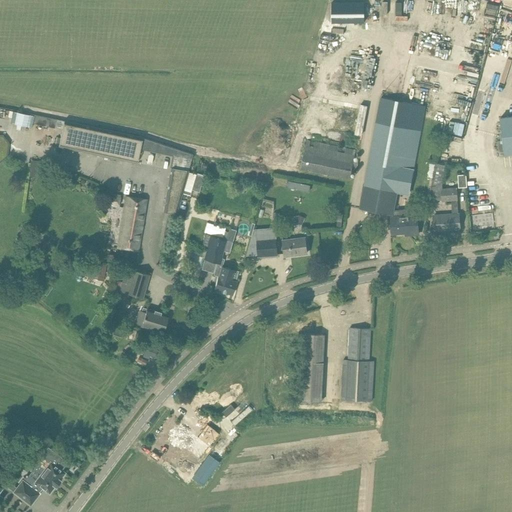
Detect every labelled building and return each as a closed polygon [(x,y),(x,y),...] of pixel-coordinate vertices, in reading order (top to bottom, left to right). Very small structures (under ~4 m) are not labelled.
[(332,23),(342,23),(342,2),(332,2),(332,23)] [(381,98),(360,209),(391,215),(392,210),(396,191),(405,193),(409,190),(425,106),(381,98)] [(503,139),(497,140),(498,151),(504,150),(505,155),(511,153),(511,116),(500,118),(502,130),(503,139)] [(57,119),(55,128),(62,130),(60,138),(59,146),(137,163),(140,149),(142,138),(64,121),(57,119)] [(0,162),(7,157),(9,143),(3,135),(0,134),(0,162)] [(358,162),(353,161),(355,150),(307,140),(300,169),(350,179),(351,172),(356,173),(358,162)] [(29,171),(30,171),(29,177),(41,178),(42,173),(46,174),(48,163),(31,160),(29,171)] [(432,182),(428,199),(442,198),(442,201),(451,200),(452,214),(434,216),(434,221),(435,231),(460,229),(459,219),(459,214),(458,214),(457,200),(458,200),(457,188),(442,189),(442,186),(447,164),(435,162),(433,178),(432,182)] [(171,169),(163,212),(175,214),(176,214),(182,194),(183,188),(188,172),(171,169)] [(189,173),(183,193),(191,196),(192,190),(200,193),(204,177),(189,173)] [(466,175),(458,175),(459,188),(467,187),(466,175)] [(106,201),(103,201),(102,206),(109,209),(111,206),(119,207),(122,195),(108,193),(106,201)] [(147,199),(126,196),(117,248),(138,251),(147,199)] [(417,209),(392,210),(392,234),(395,233),(395,235),(402,234),(402,233),(406,233),(406,235),(410,235),(418,234),(418,224),(417,216),(417,209)] [(295,222),(302,224),(305,218),(299,215),(295,222)] [(205,258),(204,259),(204,260),(216,263),(219,264),(221,259),(223,251),(230,253),(233,243),(236,235),(229,232),(225,231),(223,239),(211,236),(208,246),(207,249),(205,258)] [(269,239),(268,231),(257,232),(259,257),(277,255),(276,238),(269,239)] [(307,253),(305,238),(283,241),(285,256),(307,253)] [(80,264),(78,276),(104,282),(107,265),(80,264)] [(219,276),(218,276),(214,290),(232,295),(238,271),(222,266),(219,276)] [(120,291),(143,298),(150,275),(127,268),(120,291)] [(135,317),(133,323),(141,326),(141,327),(162,334),(168,315),(147,308),(146,309),(143,308),(141,312),(139,311),(137,317),(135,317)] [(369,361),(371,328),(350,327),(349,360),(344,359),(342,399),(372,401),(374,361),(369,361)] [(303,361),(323,363),(325,339),(320,339),(320,334),(305,333),(303,361)] [(155,357),(158,348),(142,343),(139,352),(155,357)] [(222,413),(225,417),(235,409),(231,405),(222,413)] [(197,425),(220,443),(227,433),(205,415),(197,425)] [(165,446),(178,457),(190,441),(192,443),(200,433),(189,425),(186,429),(181,425),(175,432),(174,432),(169,438),(170,439),(165,446)] [(17,488),(13,492),(30,505),(39,493),(42,488),(49,493),(55,486),(56,487),(61,481),(60,480),(65,473),(62,470),(68,462),(48,447),(41,456),(44,458),(50,463),(35,482),(29,477),(27,475),(23,480),(17,488)] [(207,457),(192,479),(202,487),(218,465),(207,457)] [(0,490),(4,485),(13,492),(17,488),(3,478),(0,481),(0,502),(3,498),(0,495),(0,490)]
